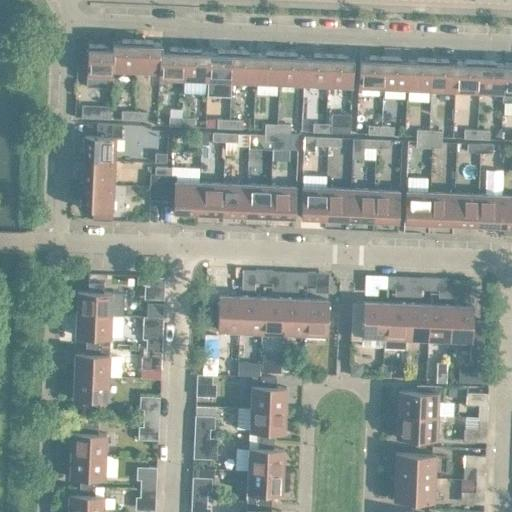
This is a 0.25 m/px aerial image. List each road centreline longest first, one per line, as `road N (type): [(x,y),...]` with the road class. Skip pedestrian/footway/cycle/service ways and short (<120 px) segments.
road 1 (residential): [(511,44),(70,21)]
road 2 (residential): [(511,261),(180,248)]
road 3 (residential): [(171,511),(180,248)]
road 4 (residential): [(501,511),(511,268)]
road 5 (residential): [(180,248),(0,240)]
